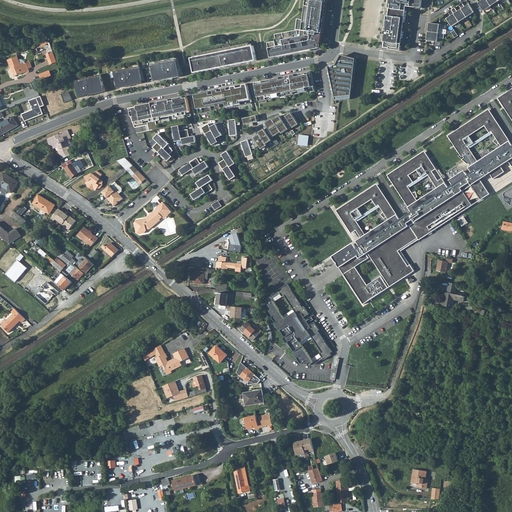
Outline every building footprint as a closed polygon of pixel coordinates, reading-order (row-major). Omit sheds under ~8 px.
[(276,41),(268,43),(270,49),(271,58),(312,50),(312,49),(319,48),(320,39),(317,38),(317,33),(323,33),(327,0),(308,0),(307,0),(305,16),(306,16),(304,31),(303,31),(302,36),(295,38),(295,35),(276,39),(276,41)] [(389,0),(383,48),(403,51),(404,43),(402,43),(407,11),(405,10),(406,6),(417,7),(417,4),(422,5),(422,0),(389,0)] [(479,3),(484,11),(491,6),(487,0),(482,0),(483,0),(479,3)] [(462,2),(459,4),(462,9),(467,17),(475,12),(469,4),(465,7),(462,2)] [(416,9),(417,7),(406,6),(405,10),(407,11),(402,43),(404,43),(409,8),(416,9)] [(455,7),(452,9),(460,22),(467,17),(462,9),(458,11),(455,7)] [(447,18),(452,27),(460,22),(452,9),(448,11),(451,16),(447,18)] [(442,24),(430,23),(428,31),(441,33),(446,34),(447,30),(441,29),(442,24)] [(428,31),(427,44),(434,45),(434,41),(438,42),(438,38),(440,38),(441,33),(428,31)] [(202,55),(246,47),(245,44),(202,52),(202,55)] [(254,46),(202,57),(203,63),(200,64),(199,65),(199,66),(199,67),(199,68),(199,69),(199,70),(199,71),(199,72),(257,61),(255,52),(254,46)] [(54,55),(53,52),(49,54),(51,59),(49,60),(52,65),(58,62),(54,55)] [(9,60),(12,68),(14,67),(17,75),(30,71),(30,69),(32,68),(30,61),(25,63),(24,61),(23,60),(21,60),(20,60),(18,56),(9,60)] [(338,66),(330,67),(335,97),(352,94),(354,74),(356,59),(342,56),(338,66)] [(202,57),(192,59),(193,64),(195,73),(199,72),(199,71),(199,70),(199,69),(199,68),(199,67),(199,66),(199,65),(200,64),(203,63),(202,57)] [(116,71),(119,88),(124,87),(124,85),(128,85),(127,83),(131,82),(131,84),(132,86),(167,78),(167,77),(167,75),(171,74),(171,76),(174,75),(175,77),(180,76),(178,67),(177,59),(153,64),(153,67),(141,70),(140,66),(116,71)] [(256,85),(259,104),(267,102),(266,100),(266,98),(272,97),(272,98),(280,97),(280,95),(285,94),(286,96),(293,94),(293,92),(300,91),(300,93),(308,91),(307,88),(314,86),(311,72),(303,73),(303,75),(295,77),(295,75),(288,76),(287,77),(287,78),(280,80),(280,78),(271,80),(272,82),(256,85)] [(86,95),(89,94),(89,92),(91,91),(90,89),(92,88),(93,93),(94,94),(105,91),(101,75),(77,81),(81,98),(84,97),(86,96),(86,95)] [(242,85),(195,95),(199,114),(252,104),(248,84),(243,85),(244,88),(242,88),(242,85)] [(62,94),(65,103),(69,101),(72,100),(71,96),(69,91),(62,94)] [(343,275),(360,300),(359,300),(362,306),(389,288),(385,283),(383,281),(384,281),(381,277),(368,286),(356,268),(369,259),(366,255),(368,254),(386,280),(387,279),(388,281),(387,282),(391,287),(414,272),(410,266),(408,267),(399,254),(397,255),(396,253),(417,239),(419,240),(424,237),(451,219),(490,194),(481,180),(490,174),(493,178),(503,172),(500,167),(509,161),(511,166),(511,165),(511,92),(500,101),(504,106),(505,106),(511,117),(511,147),(511,146),(490,112),(461,131),(460,129),(449,137),(454,145),(455,144),(463,157),(467,155),(473,164),(468,167),(473,173),(474,175),(469,178),(468,176),(464,171),(449,181),(453,186),(454,188),(449,192),(448,189),(441,179),(438,182),(432,172),(435,170),(425,154),(397,173),(395,171),(389,176),(393,183),(394,182),(414,211),(399,221),(376,186),(338,212),(341,218),(342,217),(353,233),(356,231),(361,238),(357,240),(361,246),(357,249),(354,245),(333,259),(339,269),(341,268),(345,274),(343,275)] [(42,96),(30,101),(34,110),(23,114),(26,122),(44,114),(42,107),(45,105),(42,96)] [(152,103),(128,108),(135,127),(146,125),(147,131),(157,129),(156,121),(161,120),(161,118),(179,115),(179,116),(184,115),(184,114),(191,112),(188,98),(185,98),(184,97),(159,102),(159,103),(152,104),(152,103)] [(286,117),(293,128),(298,124),(291,114),(286,117)] [(249,125),(249,128),(254,127),(253,124),(258,123),(257,116),(244,119),(246,126),(249,125)] [(13,117),(1,123),(3,127),(0,128),(0,130),(2,134),(18,126),(13,117)] [(273,121),(272,120),(266,124),(270,130),(267,132),(272,139),(281,133),(282,134),(291,128),(286,121),(283,123),(279,117),(273,121)] [(236,120),(229,120),(229,124),(228,124),(229,128),(230,128),(231,136),(237,135),(236,120)] [(210,128),(217,139),(223,135),(216,124),(210,128)] [(180,126),(173,127),(176,142),(183,141),(182,135),(189,133),(188,130),(181,131),(180,126)] [(210,127),(204,131),(206,135),(207,134),(213,145),(219,142),(217,139),(210,128),(210,127)] [(48,138),(51,144),(61,139),(71,135),(68,129),(62,132),(48,138)] [(271,141),(264,130),(259,133),(260,135),(254,139),(253,140),(255,149),(259,146),(261,149),(267,146),(266,144),(271,141)] [(190,137),(189,133),(182,135),(183,141),(184,145),(196,143),(195,136),(190,137)] [(170,144),(159,134),(155,139),(158,142),(153,147),(159,153),(168,161),(173,157),(165,149),(170,144)] [(300,134),(298,145),(309,146),(310,136),(300,134)] [(71,135),(61,139),(51,144),(53,149),(58,146),(59,149),(58,149),(62,158),(72,154),(69,146),(73,144),(70,139),(72,138),(71,135)] [(248,140),(242,142),(243,146),(242,146),(243,150),(244,150),(246,157),(253,155),(248,140)] [(92,150),(76,158),(78,162),(94,154),(92,150)] [(236,164),(228,151),(222,155),(225,159),(219,163),(221,167),(227,162),(230,167),(236,164)] [(463,157),(462,157),(468,167),(473,164),(467,155),(463,157)] [(127,156),(121,159),(129,170),(130,169),(135,165),(127,156)] [(197,158),(194,160),(198,166),(193,169),(197,175),(209,167),(206,161),(201,164),(197,158)] [(198,166),(194,160),(191,162),(191,163),(180,170),(184,175),(193,169),(198,166)] [(223,170),(224,169),(231,180),(236,176),(230,167),(227,162),(221,167),(223,170)] [(73,164),(66,169),(72,178),(80,173),(76,168),(73,164)] [(137,167),(135,165),(130,169),(134,175),(140,171),(137,167)] [(98,170),(87,175),(90,180),(88,182),(90,183),(90,185),(94,188),(96,188),(97,189),(99,187),(102,187),(104,184),(104,180),(101,177),(103,174),(98,170)] [(441,179),(435,170),(432,172),(438,182),(441,179)] [(140,171),(134,175),(142,183),(147,179),(140,171)] [(4,173),(0,178),(0,190),(6,194),(8,190),(12,193),(19,182),(4,173)] [(210,175),(197,183),(201,188),(206,185),(210,192),(213,189),(209,183),(213,180),(210,175)] [(114,182),(103,192),(115,206),(123,199),(119,194),(122,192),(122,189),(121,187),(119,187),(114,182)] [(201,188),(192,194),(195,200),(206,193),(206,194),(210,192),(206,185),(201,188)] [(39,194),(33,204),(42,209),(40,212),(45,214),(46,212),(50,214),(55,205),(39,194)] [(222,205),(219,201),(212,205),(215,209),(222,205)] [(172,212),(164,202),(158,207),(156,210),(146,219),(139,219),(136,221),(136,230),(139,233),(144,233),(147,230),(147,227),(150,226),(152,224),(154,225),(156,223),(158,223),(161,221),(161,219),(163,217),(164,218),(168,215),(169,215),(172,212)] [(27,209),(23,206),(17,213),(21,216),(27,209)] [(55,220),(56,219),(69,230),(76,221),(71,217),(68,215),(62,210),(62,211),(59,208),(52,218),(55,220)] [(23,225),(27,221),(21,216),(17,213),(16,211),(12,216),(23,225)] [(465,216),(459,219),(463,225),(468,222),(465,216)] [(18,229),(10,233),(0,225),(0,235),(10,244),(22,237),(18,229)] [(79,234),(92,244),(99,236),(96,234),(95,234),(92,232),(91,233),(89,231),(90,230),(86,226),(79,234)] [(104,245),(102,247),(112,257),(119,250),(111,243),(107,247),(104,245)] [(9,248),(1,260),(0,262),(0,267),(3,270),(15,252),(9,248)] [(95,249),(90,254),(92,257),(98,251),(95,249)] [(67,251),(63,256),(70,262),(73,265),(76,261),(73,259),(74,257),(67,251)] [(5,274),(14,282),(26,268),(19,262),(24,256),(20,254),(16,259),(17,260),(5,274)] [(60,271),(63,268),(57,263),(54,260),(47,254),(45,258),(60,271)] [(67,265),(70,262),(63,256),(61,254),(59,257),(60,259),(66,264),(67,265)] [(217,262),(216,266),(228,268),(228,267),(236,268),(235,271),(241,271),(241,267),(247,268),(248,257),(242,257),(242,263),(237,262),(237,263),(227,262),(228,257),(219,256),(218,261),(217,262)] [(87,273),(94,265),(87,258),(84,261),(82,259),(77,264),(87,273)] [(448,262),(453,263),(453,259),(446,258),(446,261),(439,260),(437,271),(447,272),(448,262)] [(60,259),(57,263),(63,268),(66,264),(60,259)] [(68,267),(66,270),(77,279),(81,275),(72,266),(70,269),(68,267)] [(208,279),(209,269),(196,267),(194,283),(204,284),(204,279),(208,279)] [(62,275),(56,282),(65,290),(72,282),(65,277),(62,275)] [(43,288),(36,295),(45,304),(54,294),(56,295),(59,292),(46,283),(42,287),(43,288)] [(447,293),(446,293),(443,306),(452,307),(454,299),(464,301),(465,296),(455,294),(456,289),(454,288),(455,284),(448,283),(447,293)] [(287,284),(277,291),(282,298),(284,296),(295,313),(284,320),(270,298),(265,301),(271,310),(269,312),(272,317),(272,318),(275,324),(274,325),(279,332),(280,332),(285,338),(283,339),(286,344),(288,343),(294,353),(292,354),(296,359),(297,359),(301,365),(304,363),(306,366),(307,365),(308,367),(313,364),(298,340),(308,334),(319,350),(316,352),(323,361),(331,356),(329,354),(331,353),(329,349),(324,343),(325,343),(319,335),(317,332),(319,331),(314,323),(309,327),(303,318),(308,315),(303,307),(302,308),(300,305),(295,297),(290,291),(291,290),(287,284)] [(216,293),(215,305),(225,306),(225,298),(226,294),(216,293)] [(243,308),(228,306),(227,311),(231,311),(232,311),(231,313),(230,314),(230,317),(231,318),(242,319),(242,313),(243,313),(243,308)] [(475,307),(473,315),(485,318),(487,310),(475,307)] [(14,314),(2,325),(8,332),(20,320),(22,323),(26,319),(15,308),(12,312),(14,314)] [(254,328),(252,326),(250,327),(246,323),(240,329),(253,340),(262,331),(256,326),(254,328)] [(166,354),(162,346),(144,357),(146,362),(156,355),(157,358),(156,359),(160,367),(163,366),(165,371),(170,369),(171,371),(182,366),(180,362),(189,358),(184,349),(174,354),(176,358),(168,362),(167,358),(168,358),(166,353),(166,354)] [(221,350),(216,346),(210,353),(220,363),(227,355),(222,350),(221,350)] [(340,359),(335,358),(331,379),(336,380),(339,363),(340,359)] [(239,371),(237,373),(244,379),(251,371),(247,367),(247,368),(241,363),(239,371)] [(255,375),(251,371),(244,379),(248,382),(248,385),(258,383),(261,380),(255,375)] [(201,390),(206,388),(202,375),(194,378),(195,382),(192,383),(194,387),(199,385),(201,390)] [(190,397),(188,389),(181,390),(177,380),(163,386),(169,398),(175,396),(177,401),(190,397)] [(244,394),(246,406),(265,403),(263,390),(256,391),(256,392),(244,394)] [(270,415),(257,418),(260,428),(272,425),(270,415)] [(257,418),(257,416),(245,418),(245,420),(245,423),(247,424),(248,429),(253,429),(252,427),(255,427),(255,428),(256,429),(260,428),(257,418)] [(142,429),(152,425),(150,420),(140,424),(142,429)] [(298,440),(294,441),(297,456),(315,452),(312,439),(299,442),(298,440)] [(337,452),(327,456),(330,465),(340,461),(337,452)] [(86,466),(80,466),(81,473),(90,472),(90,475),(99,474),(98,465),(86,466)] [(315,470),(310,471),(314,484),(324,481),(320,468),(315,470)] [(28,480),(39,480),(38,469),(27,470),(28,480)] [(234,471),(238,488),(246,486),(246,484),(243,469),(235,471),(234,471)] [(427,472),(414,470),(413,477),(414,477),(413,485),(417,485),(418,485),(422,485),(421,489),(427,490),(428,480),(426,480),(427,472)] [(174,481),(175,485),(196,480),(195,475),(174,481)] [(337,482),(339,503),(342,503),(349,502),(347,479),(337,482)] [(198,485),(196,480),(175,485),(176,492),(179,491),(179,493),(181,493),(180,490),(198,485)] [(432,488),(432,498),(439,499),(440,488),(432,488)] [(322,489),(314,490),(314,494),(313,494),(314,508),(325,507),(324,493),(322,493),(322,489)] [(287,506),(285,498),(279,499),(280,508),(287,506)] [(340,511),(343,511),(342,503),(339,503),(335,503),(334,503),(334,504),(335,511),(340,511)]
